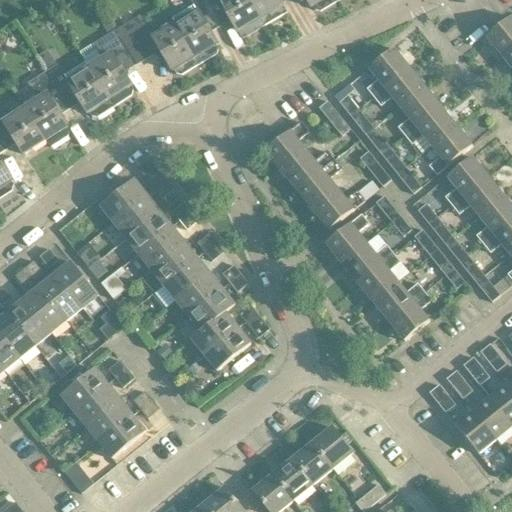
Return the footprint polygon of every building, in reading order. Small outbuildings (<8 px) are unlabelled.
[(190,0),(194,5),(171,19),(176,26),(199,65),(217,54),(218,49),(216,45),(217,44),(210,33),(220,27),(204,0),(190,0)] [(204,0),(220,27),(231,20),(242,39),(264,26),(248,0),(204,0)] [(248,0),(264,26),(287,13),(279,0),(248,0)] [(307,0),(311,7),(313,7),(315,10),(321,11),(337,1),(336,0),(307,0)] [(141,16),(112,33),(133,67),(161,51),(173,71),(174,70),(176,74),(181,75),(199,65),(176,26),(154,38),(141,16)] [(511,17),(486,37),(502,57),(511,49),(511,17)] [(133,67),(112,33),(92,45),(102,60),(90,68),(115,107),(132,96),(133,90),(131,87),(132,86),(124,73),(133,67)] [(394,49),(369,69),(378,81),(367,90),(374,98),(410,69),(394,49)] [(511,49),(502,57),(511,69),(511,49)] [(57,65),(47,72),(65,101),(76,94),(88,114),(89,113),(91,117),(97,118),(115,107),(90,68),(86,61),(64,75),(57,65)] [(426,88),(410,69),(374,98),(381,106),(392,98),(400,108),(426,88)] [(38,101),(25,109),(46,141),(50,148),(67,137),(69,131),(66,128),(68,127),(55,107),(65,101),(47,72),(28,84),(38,101)] [(426,88),(400,108),(409,119),(398,128),(405,137),(441,108),(426,88)] [(350,117),(359,110),(348,96),(339,103),(350,117)] [(328,102),(319,109),(335,128),(344,121),(328,102)] [(8,108),(0,113),(0,139),(6,150),(17,143),(24,155),(46,141),(25,109),(13,117),(8,108)] [(457,127),(441,108),(405,137),(412,145),(423,136),(432,147),(457,127)] [(374,129),(359,110),(350,117),(366,136),(374,129)] [(238,134),(256,124),(249,112),(231,122),(238,134)] [(351,130),(344,121),(335,128),(342,137),(351,130)] [(290,132),(265,152),(281,172),(306,151),(298,141),(309,132),(302,123),(291,132),(290,132)] [(387,144),(398,137),(390,126),(380,133),(387,144)] [(457,127),(432,147),(440,158),(429,167),(437,176),(473,147),(457,127)] [(374,129),(366,136),(382,156),(390,149),(374,129)] [(0,153),(6,150),(0,139),(0,198),(12,191),(14,185),(11,182),(12,181),(0,161),(0,153)] [(406,168),(390,149),(382,156),(398,175),(406,168)] [(315,163),(306,151),(281,172),(297,191),(335,161),(328,153),(315,163)] [(367,168),(375,161),(369,152),(360,159),(367,168)] [(452,206),(488,177),(472,158),(447,178),(457,189),(446,198),(452,206)] [(342,170),(335,161),(297,191),(313,211),(338,191),(329,180),(342,170)] [(391,181),(375,161),(367,168),(383,187),(391,181)] [(158,172),(151,163),(140,172),(154,190),(166,181),(158,172)] [(422,188),(406,168),(398,175),(413,194),(422,188)] [(504,197),(488,177),(452,206),(459,215),(470,206),(479,217),(504,197)] [(113,223),(147,196),(134,180),(101,207),(113,223)] [(166,181),(154,190),(162,199),(173,190),(166,181)] [(338,191),(313,211),(329,231),(354,211),(354,210),(379,190),(372,181),(347,201),(338,191)] [(147,196),(113,223),(126,239),(160,212),(147,196)] [(392,223),(400,217),(384,197),(376,204),(392,223)] [(511,206),(504,197),(479,217),(488,228),(477,237),(484,245),(511,222),(511,206)] [(191,212),(184,203),(172,212),(180,221),(191,212)] [(429,225),(437,218),(426,205),(418,212),(429,225)] [(172,227),(160,212),(126,239),(139,255),(172,227)] [(191,212),(180,221),(187,231),(198,222),(191,212)] [(342,264),(367,244),(358,233),(369,224),(362,215),(326,244),(342,264)] [(400,217),(392,223),(403,237),(412,231),(400,217)] [(437,218),(429,225),(445,244),(453,238),(437,218)] [(511,222),(484,245),(490,253),(501,245),(510,256),(511,254),(511,222)] [(172,227),(139,255),(151,271),(185,244),(172,227)] [(430,257),(438,250),(423,231),(414,237),(430,257)] [(216,244),(209,235),(197,244),(205,253),(216,244)] [(453,238),(445,244),(460,264),(469,257),(453,238)] [(197,259),(185,244),(151,271),(164,286),(197,259)] [(223,253),(216,244),(205,253),(212,262),(223,253)] [(375,255),(367,244),(342,264),(357,283),(393,254),(386,246),(375,255)] [(58,261),(49,250),(40,257),(49,268),(58,261)] [(454,270),(438,250),(430,257),(446,276),(454,270)] [(393,254),(357,283),(373,303),(398,283),(389,272),(400,263),(393,254)] [(485,277),(469,257),(460,264),(476,283),(485,277)] [(197,259),(164,286),(176,302),(210,275),(197,259)] [(34,262),(25,269),(34,280),(43,273),(34,262)] [(71,262),(55,275),(82,309),(99,296),(71,262)] [(241,275),(234,266),(222,275),(230,284),(241,275)] [(34,280),(25,269),(15,276),(24,288),(34,280)] [(454,270),(446,276),(457,290),(465,283),(454,270)] [(82,309),(55,275),(40,287),(67,321),(82,309)] [(223,290),(210,275),(176,302),(189,318),(223,290)] [(241,275),(230,284),(237,293),(248,284),(241,275)] [(500,296),(485,277),(476,283),(492,303),(500,296)] [(122,294),(109,278),(101,284),(114,300),(122,294)] [(407,293),(398,283),(373,303),(389,322),(425,293),(418,284),(407,293)] [(11,298),(2,287),(0,288),(0,301),(3,305),(11,298)] [(40,287),(24,300),(51,334),(67,321),(40,287)] [(235,306),(223,290),(189,318),(201,332),(201,333),(226,313),(235,306)] [(431,301),(425,293),(389,322),(405,342),(430,322),(420,310),(431,301)] [(24,300),(9,312),(36,346),(51,334),(24,300)] [(257,314),(249,304),(238,313),(245,323),(257,314)] [(201,333),(201,332),(191,340),(205,356),(238,329),(226,313),(235,306),(226,313),(201,333)] [(36,346),(9,312),(0,319),(0,332),(21,359),(36,346)] [(270,330),(257,314),(245,323),(258,339),(270,330)] [(251,345),(238,329),(205,356),(217,372),(251,345)] [(0,332),(0,365),(5,371),(21,359),(0,332)] [(506,365),(490,345),(481,353),(496,372),(506,365)] [(473,358),(464,366),(479,386),(489,378),(473,358)] [(127,370),(120,361),(108,370),(116,379),(127,370)] [(74,413),(108,385),(95,369),(61,396),(74,413)] [(127,370),(116,379),(123,388),(134,379),(127,370)] [(457,372),(447,380),(463,399),(472,392),(457,372)] [(108,385),(74,413),(87,428),(121,401),(108,385)] [(511,391),(507,385),(490,398),(511,425),(511,391)] [(455,405),(439,386),(430,394),(445,413),(455,405)] [(152,401),(145,392),(134,401),(141,410),(152,401)] [(511,425),(490,398),(473,412),(496,441),(511,427),(511,425)] [(121,401),(87,428),(99,444),(133,416),(121,401)] [(152,401),(141,410),(148,419),(159,411),(152,401)] [(496,441),(473,412),(456,426),(479,455),(496,441)] [(146,432),(133,416),(99,444),(112,460),(146,432)] [(312,444),(333,470),(353,454),(332,428),(312,444)] [(312,444),(293,459),(314,485),(333,470),(312,444)] [(314,485),(293,459),(273,475),(294,501),(314,485)] [(280,511),(294,501),(273,475),(253,491),(269,511),(280,511)] [(362,511),(364,511),(386,495),(379,485),(358,502),(356,504),(362,511)] [(244,511),(225,488),(205,504),(211,511),(244,511)] [(3,511),(22,511),(15,503),(3,511)]
